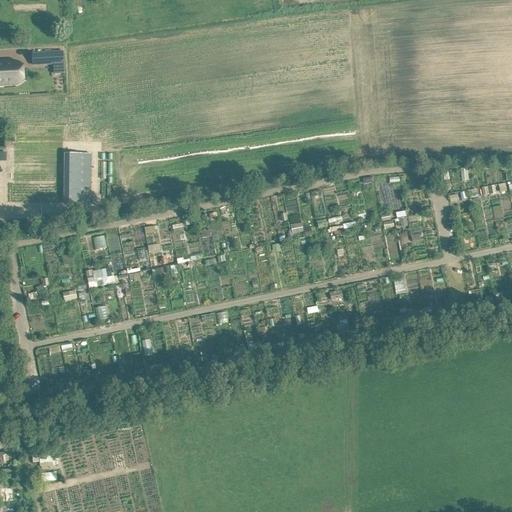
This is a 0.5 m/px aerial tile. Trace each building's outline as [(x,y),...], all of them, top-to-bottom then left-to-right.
[(64,51),(33,53),(33,65),(54,64),(55,74),(65,73),(64,51)] [(0,85),(13,85),(12,78),(19,77),(18,63),(19,63),(8,63),(8,60),(0,60),(0,85)] [(92,203),(92,153),(64,153),(64,203),(92,203)] [(291,225),(295,239),(307,236),(303,222),(291,225)] [(91,261),(85,262),(89,287),(97,285),(96,280),(109,278),(107,268),(93,270),(91,261)] [(511,291),(511,272),(510,273),(509,265),(488,269),(493,295),(511,291)] [(463,275),(446,277),(447,291),(464,289),(463,275)] [(63,292),(65,301),(78,298),(76,289),(63,292)] [(143,340),(145,355),(153,354),(151,338),(143,340)] [(14,341),(3,343),(7,359),(18,356),(14,341)] [(56,444),(39,444),(39,458),(56,458),(56,444)]
